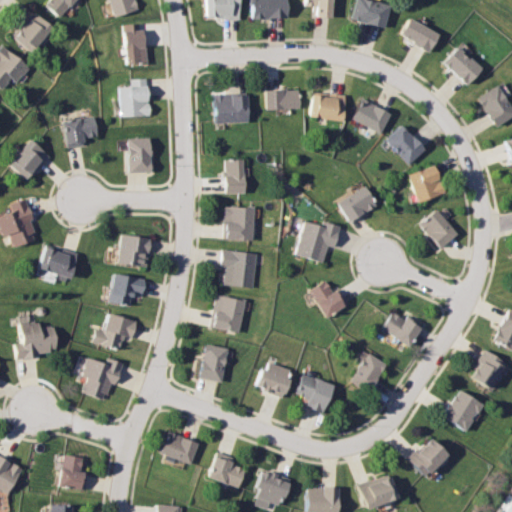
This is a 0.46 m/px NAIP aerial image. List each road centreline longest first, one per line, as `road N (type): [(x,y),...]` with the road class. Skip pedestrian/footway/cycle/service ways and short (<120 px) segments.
road 1 (residential): [(126,511),(132,450),(173,312),(180,250),(183,56),(173,0)]
road 2 (residential): [(183,56),(362,62),(408,78),(442,102),(480,162),(486,205),(481,260),(465,299)]
road 3 (residential): [(465,299),(404,399),(370,436),(344,445),(308,446),(150,387)]
